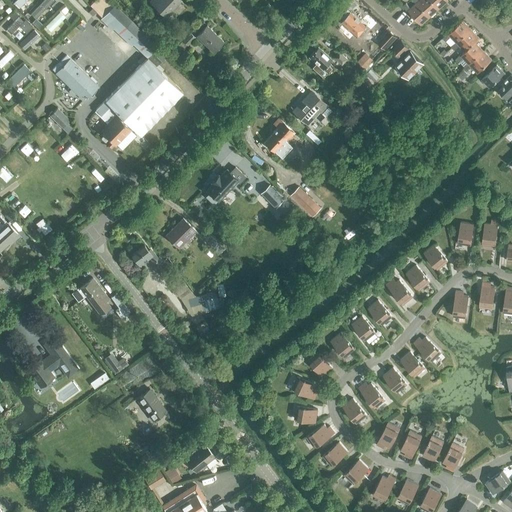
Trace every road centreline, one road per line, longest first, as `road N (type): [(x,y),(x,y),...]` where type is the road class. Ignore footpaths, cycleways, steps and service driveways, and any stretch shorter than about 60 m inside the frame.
road 1 (tertiary): [(297,511),(88,233)]
road 2 (tertiary): [(267,50),(142,187),(88,233)]
